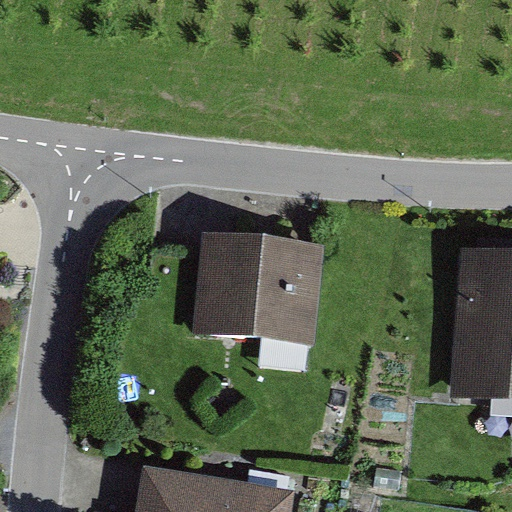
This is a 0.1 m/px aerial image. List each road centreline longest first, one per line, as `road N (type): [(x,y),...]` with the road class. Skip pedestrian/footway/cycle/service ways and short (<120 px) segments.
road 1 (residential): [(511,185),(350,179),(145,157),(79,167)]
road 2 (residential): [(79,167),(35,511)]
